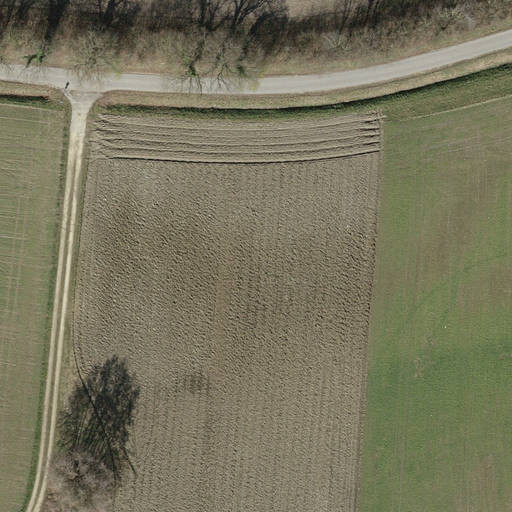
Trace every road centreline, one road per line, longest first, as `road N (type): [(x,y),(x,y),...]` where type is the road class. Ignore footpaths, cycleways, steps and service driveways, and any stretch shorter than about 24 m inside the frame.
road 1 (unclassified): [(0,69),(227,86),(345,82),(511,41)]
road 2 (track): [(83,74),(49,511)]
